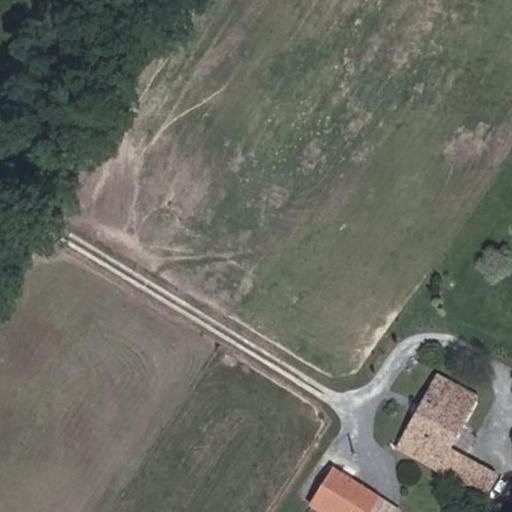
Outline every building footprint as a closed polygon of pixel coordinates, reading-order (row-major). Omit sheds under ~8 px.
[(479,395),(437,371),(408,422),(451,444),(479,395)] [(396,441),(452,474),(463,454),(449,446),(451,444),(408,422),(396,441)] [(495,471),(463,454),(452,474),(483,492),(495,471)] [(332,511),(367,511),(378,494),(334,466),(312,499),(332,511)] [(397,511),(399,508),(378,494),(367,511),(397,511)]
